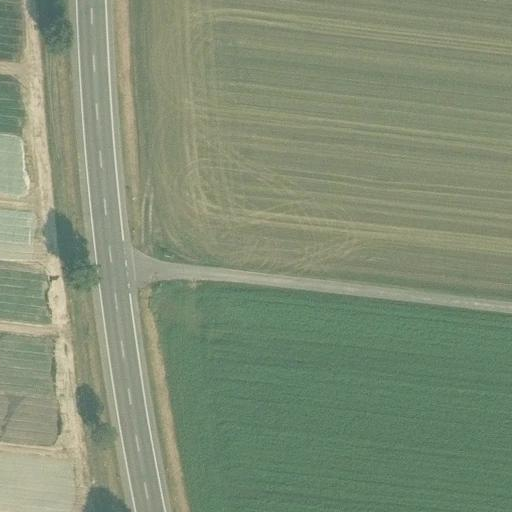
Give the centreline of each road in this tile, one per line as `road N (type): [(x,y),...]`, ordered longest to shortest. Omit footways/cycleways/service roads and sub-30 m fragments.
road 1 (secondary): [(91,0),(91,92),(110,272),(150,511)]
road 2 (track): [(511,309),(110,272)]
